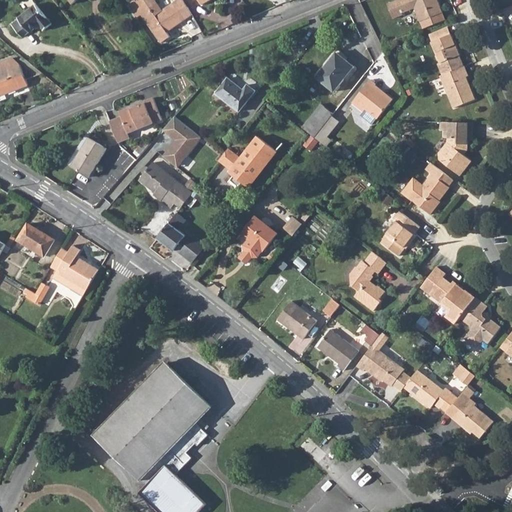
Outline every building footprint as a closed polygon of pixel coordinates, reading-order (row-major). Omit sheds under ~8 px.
[(135,0),(126,6),(135,20),(142,15),(161,43),(170,37),(166,32),(191,15),(182,0),(178,0),(162,11),(154,0),(135,0)] [(398,0),(388,4),(393,19),(403,15),(402,13),(415,8),(421,21),(424,29),(446,19),(443,12),(438,0),(398,0)] [(16,21),(11,24),(22,37),(29,32),(30,33),(38,25),(43,31),(52,25),(36,4),(16,21)] [(440,63),(439,63),(443,75),(465,66),(460,55),(461,55),(452,34),(451,34),(448,27),(430,34),(433,42),(432,42),(440,63)] [(317,78),(334,92),(354,67),(337,53),(317,78)] [(0,72),(0,96),(28,85),(20,64),(0,72)] [(440,76),(454,109),(476,101),(467,77),(469,76),(465,66),(443,75),(440,76)] [(240,112),(256,92),(248,85),(243,90),(229,79),(217,94),(240,112)] [(373,88),(375,86),(376,85),(370,81),(352,103),(364,112),(361,116),(373,125),(391,102),(373,88)] [(373,88),(391,102),(393,100),(375,86),(373,88)] [(128,134),(162,120),(154,99),(119,113),(121,117),(128,134)] [(302,128),(311,135),(312,136),(331,112),(321,105),(302,128)] [(312,136),(315,138),(331,116),(333,114),(331,112),(312,136)] [(175,116),(163,130),(177,141),(175,144),(173,143),(165,154),(180,165),(202,137),(175,116)] [(315,138),(322,144),(327,138),(339,122),(331,116),(315,138)] [(128,134),(121,117),(109,122),(117,145),(130,139),(128,134)] [(444,132),(444,139),(448,139),(448,142),(439,152),(439,159),(460,176),(472,161),(461,152),(463,149),(468,149),(468,142),(474,142),(475,123),(445,122),(444,132)] [(262,169),(253,161),(259,154),(265,159),(275,151),(257,136),(241,157),(229,148),(224,154),(219,160),(231,170),(230,172),(234,175),(230,180),(236,185),(243,183),(244,184),(256,176),(262,170),(262,169)] [(90,179),(108,149),(90,138),(72,167),(90,179)] [(322,144),(326,147),(331,141),(327,138),(322,144)] [(162,201),(166,195),(175,203),(181,207),(191,195),(192,194),(191,192),(184,187),(154,163),(149,168),(148,168),(148,167),(147,167),(146,166),(145,166),(143,167),(142,167),(141,168),(141,170),(141,171),(141,173),(142,174),(143,175),(144,175),(140,180),(155,193),(154,195),(162,201)] [(436,166),(430,173),(432,174),(411,200),(429,215),(437,205),(434,203),(438,199),(438,201),(449,187),(447,186),(453,179),(436,166)] [(184,187),(191,192),(197,184),(190,179),(184,187)] [(191,195),(198,200),(202,203),(207,196),(196,188),(192,194),(191,195)] [(162,201),(171,209),(175,203),(166,195),(162,201)] [(380,241),(398,256),(405,247),(404,246),(407,242),(409,244),(415,236),(413,234),(419,227),(399,210),(393,218),(396,221),(380,241)] [(157,239),(173,251),(176,247),(181,251),(180,253),(192,263),(202,251),(189,241),(184,237),(185,236),(177,229),(184,220),(177,214),(169,223),(157,239)] [(241,233),(248,239),(243,245),(243,251),(245,252),(240,258),(248,262),(251,258),(253,258),(257,257),(263,251),(264,252),(278,234),(256,216),(241,233)] [(294,216),(284,228),(293,235),(303,224),(294,216)] [(18,240),(45,256),(55,240),(28,223),(18,240)] [(194,235),(189,241),(202,251),(207,245),(194,235)] [(56,273),(87,291),(100,270),(77,256),(81,250),(73,245),(69,252),(57,271),(56,273)] [(57,271),(69,252),(63,248),(61,251),(51,267),(57,271)] [(373,251),(365,262),(363,260),(357,267),(356,266),(350,274),(351,284),(359,291),(355,296),(374,311),(383,301),(380,298),(386,291),(378,285),(377,286),(368,279),(368,276),(372,276),(376,271),(379,274),(388,263),(373,251)] [(437,266),(421,287),(445,305),(446,303),(453,309),(447,317),(457,324),(461,318),(477,298),(467,291),(457,284),(455,286),(444,277),(447,274),(437,266)] [(54,277),(55,278),(73,289),(84,296),(87,291),(56,273),(54,277)] [(31,291),(28,297),(39,304),(49,287),(43,284),(37,294),(35,293),(31,291)] [(461,318),(471,326),(472,332),(466,339),(478,349),(485,340),(490,345),(503,328),(492,319),(488,319),(485,317),(485,314),(490,308),(477,298),(461,318)] [(324,311),(331,317),(341,305),(333,299),(324,311)] [(277,320),(303,339),(317,321),(292,301),(277,320)] [(317,347),(339,363),(337,366),(343,371),(359,351),(331,330),(317,347)] [(366,341),(372,346),(380,335),(374,330),(366,341)] [(372,346),(356,366),(364,372),(366,369),(378,379),(380,377),(393,387),(395,385),(402,391),(404,388),(412,377),(405,372),(407,370),(380,349),(390,336),(384,331),(380,335),(372,346)] [(511,333),(501,348),(507,353),(511,346),(511,333)] [(159,511),(197,511),(206,503),(188,485),(175,473),(191,457),(186,452),(195,443),(198,445),(208,434),(194,422),(210,406),(166,363),(128,402),(96,435),(123,461),(146,484),(139,492),(159,511)] [(454,374),(461,380),(468,369),(462,365),(454,374)] [(461,380),(468,386),(476,376),(468,369),(461,380)] [(404,388),(431,409),(435,405),(441,409),(453,394),(447,389),(445,391),(418,370),(412,377),(404,388)] [(454,420),(466,430),(468,428),(481,440),(496,423),(476,407),(478,405),(471,399),(470,398),(474,392),(467,387),(446,413),(454,420)] [(307,410),(310,407),(303,401),(301,404),(307,410)]
